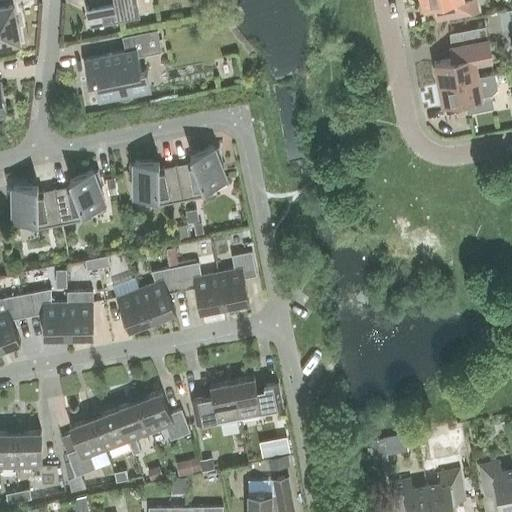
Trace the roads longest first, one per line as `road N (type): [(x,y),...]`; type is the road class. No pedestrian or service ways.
road 1 (residential): [(36,153),(209,120),(237,123),(251,157),(278,320)]
road 2 (residential): [(0,375),(278,320)]
road 3 (residential): [(511,146),(446,157),(425,152),(407,131),(382,0)]
road 4 (residential): [(278,320),(314,511)]
road 5 (residential): [(36,153),(53,0)]
